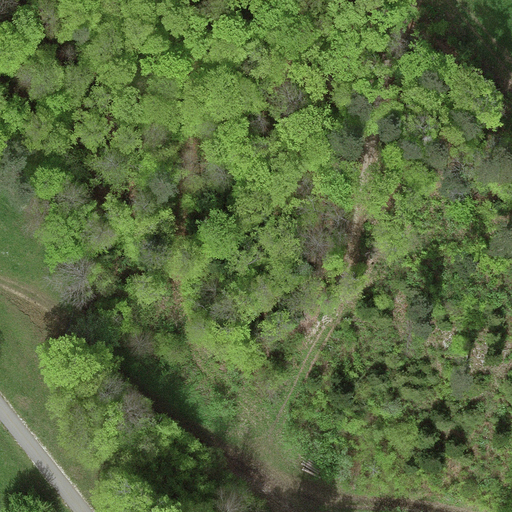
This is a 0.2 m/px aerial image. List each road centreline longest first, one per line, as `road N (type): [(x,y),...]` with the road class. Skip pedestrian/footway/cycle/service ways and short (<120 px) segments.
road 1 (track): [(60,317),(195,438),(229,458),(328,494),(457,511)]
road 2 (track): [(88,511),(0,405)]
